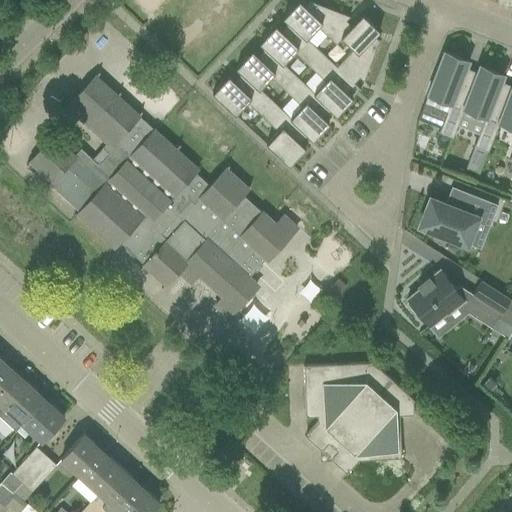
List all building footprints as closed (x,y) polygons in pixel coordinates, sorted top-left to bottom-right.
[(332,42),(349,24),(345,21),(348,18),(349,18),(349,17),(307,1),(307,2),(304,6),(298,1),(282,18),(288,23),(321,54),(322,53),(306,39),(317,27),(332,41),(331,42),(332,42)] [(322,53),(321,54),(360,90),(360,89),(354,83),(359,78),(362,81),(363,82),(379,40),(378,39),(377,40),(374,36),(379,31),(362,15),(351,26),(349,24),(332,42),(332,43),(338,36),(350,47),(334,65),(322,53)] [(288,23),(280,31),(275,26),(258,43),(264,49),(265,48),(298,79),(298,78),(282,64),(293,52),(308,66),(308,67),(321,54),(288,23)] [(265,48),(264,49),(257,56),(251,51),(235,68),(240,74),(241,73),(274,104),(275,103),(259,89),(270,77),(285,92),(284,92),(285,93),(298,79),(265,48)] [(477,73),(477,72),(465,68),(468,60),(444,51),(423,104),(425,105),(425,104),(447,112),(439,132),(438,131),(438,133),(452,138),(464,109),(463,109),(477,73)] [(298,78),(298,79),(331,110),(330,110),(336,116),(352,98),(346,93),(354,85),(359,90),(360,90),(321,54),(308,67),(309,68),(309,67),(324,81),(314,93),(298,78)] [(479,65),(477,72),(477,73),(463,109),(464,109),(485,117),(475,145),(474,145),(473,147),(488,152),(499,123),(511,87),(511,86),(501,82),(504,74),(479,65)] [(53,135),(26,165),(26,166),(30,162),(51,180),(47,185),(48,186),(50,184),(79,210),(75,215),(76,216),(78,214),(113,246),(111,248),(112,249),(119,241),(144,264),(139,269),(140,270),(144,266),(164,284),(160,288),(161,289),(177,272),(190,283),(198,274),(208,284),(222,296),(214,305),(227,318),(248,295),(256,286),(246,278),(265,257),(267,259),(296,228),(283,216),(275,225),(261,212),(261,213),(242,196),(250,186),(249,185),(245,190),(225,171),(229,167),(228,166),(209,187),(194,173),(198,168),(197,167),(196,169),(175,151),(180,145),(179,145),(174,150),(154,131),(156,129),(155,128),(153,130),(138,117),(142,112),(141,111),(137,116),(117,97),(120,93),(120,92),(116,96),(96,77),(99,73),(99,72),(65,110),(67,108),(88,127),(86,129),(87,130),(89,128),(106,144),(91,160),(80,150),(75,155),(75,154),(73,156),(52,138),(54,136),(53,135)] [(241,73),(240,74),(233,81),(228,76),(211,94),(234,115),(246,103),(261,117),(261,118),(274,104),(241,73)] [(275,103),(274,104),(307,135),(307,136),(312,141),(328,123),(323,118),(330,110),(331,110),(298,79),(285,93),(286,92),(301,107),(290,118),(275,103)] [(511,85),(511,86),(511,87),(499,123),(511,127),(511,153),(510,159),(509,159),(509,160),(511,161),(511,85)] [(307,135),(274,104),(261,118),(262,118),(277,132),(266,144),(289,166),(305,148),(299,143),(307,136),(307,135)] [(474,147),(468,161),(481,166),(486,152),(474,147)] [(429,197),(418,226),(433,232),(433,233),(450,240),(451,239),(466,245),(476,218),(489,223),(497,204),(451,186),(450,188),(452,189),(446,204),(429,197)] [(429,278),(428,277),(417,285),(420,289),(407,299),(409,302),(406,304),(418,318),(421,316),(429,326),(447,312),(448,314),(457,306),(508,339),(511,332),(511,299),(481,280),(473,294),(458,285),(454,288),(440,270),(429,278)] [(345,287),(337,280),(327,292),(334,298),(345,287)] [(372,362),(323,365),(303,365),(305,416),(316,416),(317,422),(304,436),(346,473),(358,460),(401,458),(400,438),(398,414),(412,413),(412,399),(372,362)] [(26,381),(8,364),(0,372),(0,404),(3,407),(26,381)] [(26,381),(3,407),(22,424),(45,398),(26,381)] [(45,398),(22,424),(41,441),(64,415),(45,398)] [(79,476),(103,451),(83,433),(60,459),(79,476)] [(35,447),(12,474),(9,472),(1,482),(12,491),(21,482),(22,482),(45,456),(35,447)] [(103,451),(79,476),(98,493),(121,467),(103,451)] [(12,491),(12,492),(23,501),(32,491),(55,464),(45,456),(22,482),(21,482),(12,491)] [(114,511),(140,484),(121,467),(98,493),(98,494),(107,502),(102,508),(106,511),(114,511)] [(12,491),(1,482),(0,482),(0,503),(4,507),(6,505),(14,511),(19,511),(26,503),(12,492),(12,491)] [(140,484),(114,511),(149,511),(159,502),(140,484)] [(37,511),(26,503),(19,511),(37,511)]
